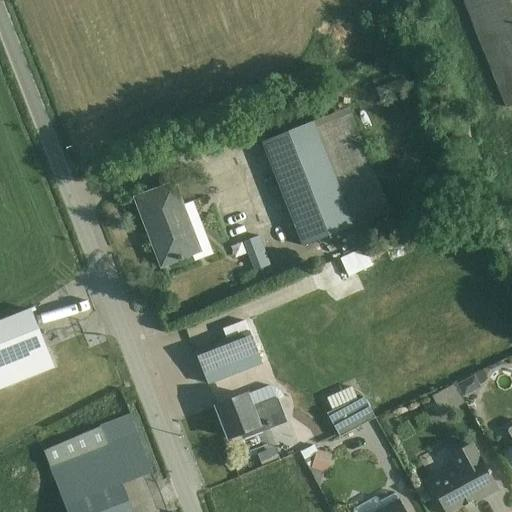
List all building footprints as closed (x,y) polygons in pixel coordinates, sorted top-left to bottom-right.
[(511,0),(463,0),(511,113),(511,112),(511,0)] [(398,109),(428,101),(421,78),(392,86),(398,109)] [(355,109),(267,145),(308,246),(396,209),(355,109)] [(418,129),(437,126),(434,113),(416,117),(418,129)] [(154,265),(196,249),(169,179),(127,196),(154,265)] [(391,236),(339,258),(347,276),(398,253),(391,236)] [(274,241),(259,246),(270,275),(285,270),(274,241)] [(24,317),(0,326),(0,393),(47,374),(24,317)] [(216,388),(268,366),(252,330),(201,352),(216,388)] [(474,386),(480,399),(495,392),(489,379),(474,386)] [(448,421),(480,403),(470,385),(438,403),(448,421)] [(347,415),(374,403),(368,388),(341,399),(347,415)] [(224,444),(282,418),(271,395),(249,405),(242,389),(206,405),(224,444)] [(356,438),(390,424),(382,404),(348,418),(356,438)] [(56,471),(72,511),(135,511),(129,496),(161,482),(138,425),(115,434),(120,445),(56,471)] [(439,511),(447,511),(496,485),(469,439),(439,456),(448,472),(424,485),(439,511)] [(317,452),(326,480),(345,475),(336,446),(317,452)] [(401,511),(393,498),(367,511),(401,511)]
